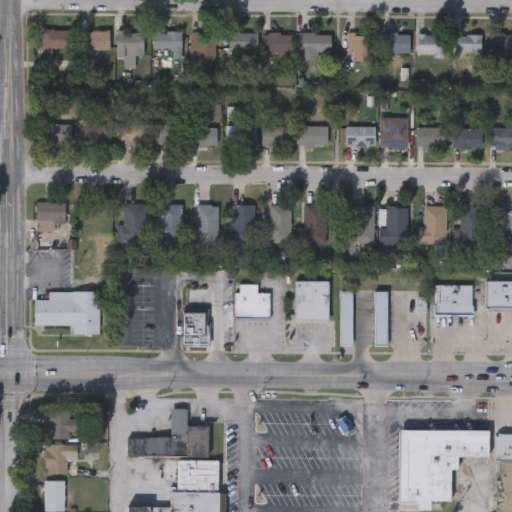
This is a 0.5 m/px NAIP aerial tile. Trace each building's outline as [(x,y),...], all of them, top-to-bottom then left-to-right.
[(69,48),(40,48),(40,30),(69,30),(69,48)] [(143,30),(143,60),(135,60),(135,68),(122,68),(122,58),(116,58),(116,30),(143,30)] [(108,31),(108,50),(93,50),(93,60),(78,60),(78,31),(108,31)] [(181,32),(181,57),(171,57),(171,48),(151,48),(151,32),(181,32)] [(215,59),(190,59),(190,32),(215,32),(215,59)] [(256,52),(228,52),(228,32),(256,32),(256,52)] [(290,53),(261,53),(261,33),(290,33),(290,53)] [(330,52),(317,52),(317,59),(297,59),(297,33),(330,33),(330,52)] [(371,34),(371,61),(347,61),(347,34),(371,34)] [(379,53),(379,34),(408,34),(408,53),(379,53)] [(442,56),(415,56),(415,34),(442,34),(442,56)] [(453,51),(453,34),(480,34),(480,51),(453,51)] [(498,34),(511,34),(511,50),(498,50),(498,34)] [(407,129),(407,147),(379,147),(379,121),(395,121),(395,129),(407,129)] [(69,144),(34,144),(34,124),(69,124),(69,144)] [(140,124),(140,145),(114,145),(114,124),(140,124)] [(151,143),(151,124),(181,124),(181,143),(151,143)] [(78,125),(107,125),(107,145),(78,145),(78,125)] [(225,126),(255,126),(255,147),(225,147),(225,126)] [(326,126),(326,146),(297,146),(297,126),(326,126)] [(374,126),(374,147),(344,147),(344,126),(374,126)] [(215,145),(187,145),(187,127),(215,127),(215,145)] [(260,147),(260,127),(291,127),(291,147),(260,147)] [(511,148),(488,148),(488,127),(511,127),(511,148)] [(415,128),(444,128),(444,147),(415,147),(415,128)] [(481,128),(481,149),(451,149),(451,128),(481,128)] [(53,231),(34,231),(34,202),(64,202),(64,223),(53,223),(53,231)] [(144,242),(116,242),(116,225),(122,225),(122,204),(144,204),(144,242)] [(181,204),(181,241),(152,241),(152,217),(159,217),(159,204),(181,204)] [(188,227),(196,227),(196,204),(217,204),(217,243),(188,243),(188,227)] [(253,204),(253,245),(225,245),(225,225),(231,225),(231,204),(253,204)] [(261,219),(269,219),(269,205),(289,205),(289,243),(261,243),(261,219)] [(324,244),(297,244),(297,227),(303,227),(303,206),(324,206),(324,244)] [(373,206),(373,243),(347,243),(347,206),(373,206)] [(378,227),(384,227),(384,206),(406,206),(406,245),(378,245),(378,227)] [(417,227),(422,227),(422,206),(445,206),(445,245),(417,245),(417,227)] [(477,246),(453,246),(453,229),(459,229),(459,206),(477,206),(477,246)] [(511,280),(511,309),(484,309),(484,280),(511,280)] [(294,320),(294,281),(327,281),(327,320),(294,320)] [(233,320),(233,284),(256,284),(256,293),(268,293),(268,320),(233,320)] [(470,315),(433,315),(433,285),(470,285),(470,315)] [(46,291),(97,291),(97,334),(70,334),(70,325),(33,325),(33,299),(46,299),(46,291)] [(206,313),(206,344),(182,344),(182,313),(206,313)] [(45,439),(45,410),(71,410),(71,439),(45,439)] [(175,493),(175,458),(126,458),(126,439),(169,439),(169,411),(186,411),(186,427),(207,427),(207,462),(216,462),(217,493),(175,493)] [(451,501),(398,500),(399,429),(486,429),(486,457),(452,457),(451,501)] [(511,433),(511,511),(493,511),(496,433),(511,433)] [(76,444),(76,458),(66,458),(66,472),(44,472),(44,444),(76,444)] [(63,510),(43,510),(43,479),(64,480),(63,510)] [(217,493),(223,492),(223,511),(126,511),(126,506),(168,505),(168,493),(175,493),(217,493)]
